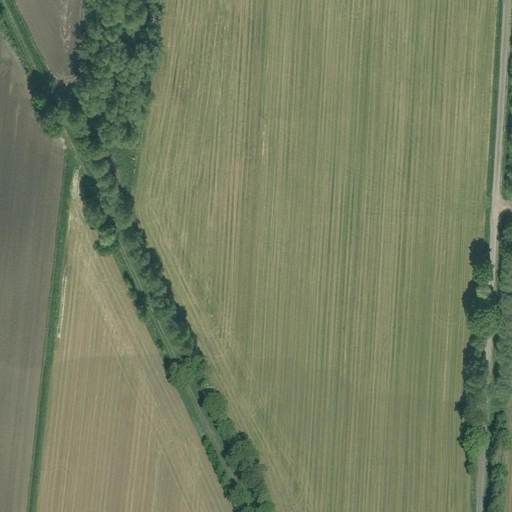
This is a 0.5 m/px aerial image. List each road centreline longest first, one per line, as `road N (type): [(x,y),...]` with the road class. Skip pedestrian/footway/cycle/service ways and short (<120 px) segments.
road 1 (track): [(2,0),(246,511)]
road 2 (residential): [(481,511),(510,0)]
